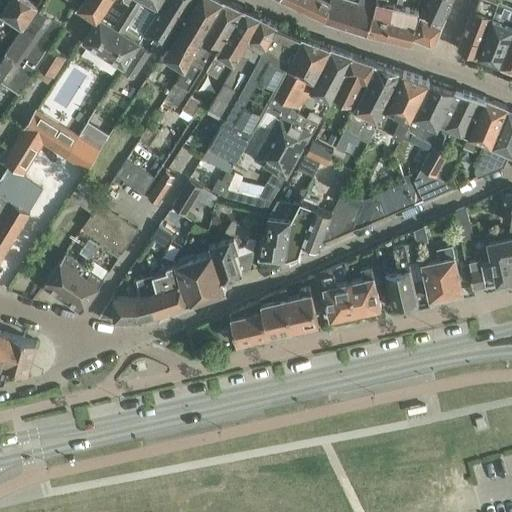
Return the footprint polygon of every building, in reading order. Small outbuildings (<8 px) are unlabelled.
[(36,0),(32,9),(18,31),(0,59),(0,76),(21,91),(33,72),(51,45),(74,9),(80,0),(36,0)] [(32,9),(19,0),(11,0),(1,18),(18,31),(32,9)] [(80,0),(74,9),(95,22),(108,0),(80,0)] [(108,0),(95,22),(86,35),(126,61),(163,0),(108,0)] [(195,0),(163,0),(126,61),(123,66),(135,74),(152,47),(147,43),(152,34),(169,44),(195,0)] [(186,65),(178,79),(189,86),(204,61),(192,54),(224,0),(196,0),(165,53),(186,65)] [(213,38),(221,43),(244,6),(231,0),(224,0),(192,54),(204,61),(189,86),(178,79),(166,98),(178,106),(213,49),(212,48),(211,42),(213,38)] [(292,0),(322,15),(327,0),(292,0)] [(325,16),(365,29),(373,0),(327,0),(322,15),(325,16)] [(369,30),(385,34),(389,16),(391,16),(394,4),(387,2),(387,0),(373,0),(365,29),(369,30)] [(385,34),(408,39),(418,9),(402,5),(403,0),(398,0),(397,5),(394,4),(391,16),(389,16),(385,34)] [(418,9),(408,39),(412,39),(414,33),(431,40),(437,37),(442,22),(449,7),(449,8),(453,0),(426,0),(421,11),(420,10),(418,9)] [(459,48),(477,54),(492,14),(496,15),(502,1),(499,0),(476,0),(473,9),(459,48)] [(501,63),(511,35),(511,4),(502,1),(496,15),(492,14),(477,54),(501,63)] [(228,57),(234,61),(261,14),(244,6),(221,43),(223,45),(208,70),(218,76),(226,64),(224,63),(228,57)] [(205,113),(222,123),(278,22),(261,14),(234,61),(236,62),(205,113)] [(236,158),(265,105),(304,34),(278,22),(222,123),(204,156),(227,170),(230,171),(231,170),(231,169),(237,172),(243,162),(236,158)] [(281,186),(312,131),(317,121),(310,118),(312,113),(300,107),(313,82),(312,81),(332,45),(304,34),(265,105),(274,109),(279,113),(256,156),(276,167),(260,195),(252,194),(229,188),(226,194),(225,196),(268,207),(281,186)] [(511,35),(501,63),(511,67),(511,35)] [(67,55),(51,45),(33,72),(48,82),(54,74),(67,55)] [(310,118),(317,121),(352,52),(332,45),(312,81),(313,82),(300,107),(312,113),(310,118)] [(336,95),(356,104),(378,61),(352,52),(317,121),(312,131),(314,132),(323,115),(325,116),(336,95)] [(67,68),(57,81),(96,104),(122,63),(104,53),(88,81),(67,68)] [(368,141),(376,126),(377,125),(404,70),(378,61),(356,104),(353,111),(344,130),(368,141)] [(431,79),(404,70),(377,125),(376,126),(403,137),(431,79)] [(458,88),(431,79),(403,137),(423,146),(416,159),(424,163),(445,131),(440,128),(458,88)] [(487,97),(458,88),(440,128),(445,131),(448,127),(455,130),(468,135),(487,97)] [(191,94),(184,106),(195,113),(203,101),(191,94)] [(487,97),(468,135),(469,135),(465,145),(475,150),(479,139),(488,143),(477,169),(479,175),(506,162),(510,153),(491,144),(509,106),(487,97)] [(491,144),(510,153),(511,153),(511,107),(509,106),(491,144)] [(415,179),(414,180),(422,200),(456,185),(438,175),(450,153),(446,151),(449,144),(455,130),(448,127),(445,131),(424,163),(418,173),(415,179)] [(328,140),(336,144),(341,136),(333,131),(328,140)] [(102,148),(80,135),(68,156),(89,169),(102,148)] [(299,168),(315,176),(322,160),(329,163),(335,149),(314,139),(307,153),(306,152),(299,168)] [(117,174),(145,193),(156,176),(128,157),(117,174)] [(30,211),(44,190),(9,167),(0,181),(0,262),(10,246),(32,212),(30,211)] [(150,197),(158,202),(176,175),(168,170),(150,197)] [(219,176),(213,188),(226,194),(229,188),(235,173),(231,170),(230,171),(227,170),(223,178),(219,176)] [(93,213),(100,202),(106,194),(83,178),(70,197),(93,213)] [(191,178),(174,205),(188,214),(205,187),(191,178)] [(406,179),(396,184),(400,209),(416,202),(408,182),(406,179)] [(414,180),(408,182),(416,202),(422,200),(414,180)] [(396,184),(386,188),(389,213),(400,209),(396,184)] [(386,188),(376,193),(378,218),(389,213),(386,188)] [(344,189),(334,210),(345,214),(349,203),(361,208),(352,229),(378,218),(376,193),(366,197),(344,189)] [(294,215),(287,256),(300,252),(304,239),(320,245),(321,243),(334,210),(318,204),(320,200),(305,192),(300,203),(294,215)] [(262,253),(287,256),(294,215),(300,203),(278,199),(270,215),(269,233),(264,233),(262,253)] [(83,227),(93,233),(110,208),(100,202),(93,213),(83,227)] [(349,203),(345,214),(337,236),(352,229),(361,208),(349,203)] [(166,218),(177,226),(185,213),(173,206),(166,218)] [(241,218),(256,224),(260,212),(245,207),(241,218)] [(93,233),(103,240),(120,215),(110,208),(93,233)] [(345,214),(334,210),(321,243),(337,236),(345,214)] [(469,211),(457,215),(463,238),(476,235),(469,211)] [(103,240),(112,246),(129,221),(120,215),(103,240)] [(214,249),(214,250),(223,278),(243,271),(236,249),(240,248),(236,237),(245,243),(253,231),(234,218),(228,227),(226,238),(211,243),(214,249)] [(129,221),(112,246),(122,253),(139,228),(129,221)] [(160,223),(152,236),(166,245),(174,232),(160,223)] [(494,260),(482,262),(481,258),(470,261),(476,286),(511,278),(511,235),(489,241),(494,260)] [(399,270),(387,273),(394,305),(419,299),(406,242),(394,246),(399,270)] [(425,263),(432,296),(462,289),(453,245),(440,248),(442,259),(425,263)] [(227,289),(223,278),(214,250),(214,249),(177,261),(189,301),(227,289)] [(43,285),(63,298),(85,265),(66,252),(43,285)] [(168,270),(152,275),(158,292),(151,294),(156,312),(189,301),(177,261),(166,265),(168,270)] [(85,265),(63,298),(82,311),(105,278),(85,265)] [(364,278),(350,281),(357,313),(382,307),(373,265),(362,268),(364,278)] [(357,313),(350,281),(337,284),(335,272),(323,275),(332,318),(357,313)] [(158,292),(152,275),(138,279),(141,293),(136,295),(115,296),(115,304),(107,304),(100,316),(114,317),(142,317),(156,312),(151,294),(158,292)] [(303,293),(290,296),(287,296),(295,329),(320,324),(311,283),(301,285),(303,293)] [(280,299),(263,302),(270,335),(295,329),(287,296),(290,296),(287,286),(278,290),(280,299)] [(270,335),(263,302),(261,298),(231,311),(238,342),(270,335)] [(0,379),(28,373),(29,372),(38,340),(0,329),(0,379)]
